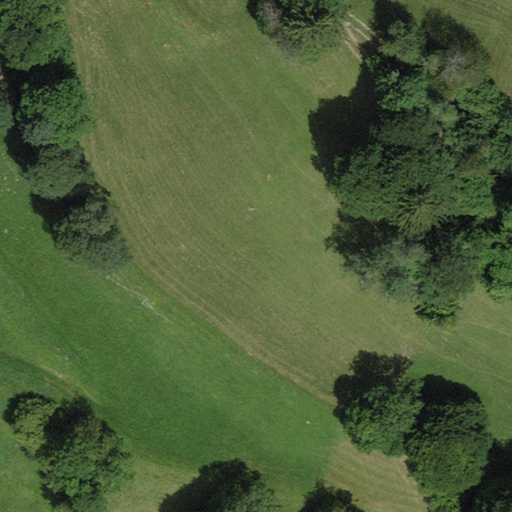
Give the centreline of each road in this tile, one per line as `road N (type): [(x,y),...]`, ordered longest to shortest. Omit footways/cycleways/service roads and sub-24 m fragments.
road 1 (track): [(511,183),(419,117),(364,59),(332,0)]
road 2 (track): [(333,10),(511,146)]
